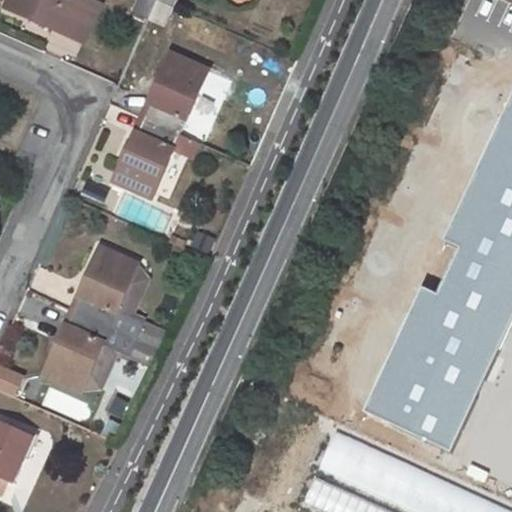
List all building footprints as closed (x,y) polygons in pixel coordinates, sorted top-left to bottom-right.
[(10,0),(7,9),(55,30),(56,27),(72,34),(87,0),(10,0)] [(91,0),(87,0),(72,34),(87,40),(102,5),(91,0)] [(138,0),(138,2),(153,9),(156,0),(138,0)] [(156,0),(153,9),(149,17),(164,24),(172,5),(160,0),(156,0)] [(74,60),(81,45),(56,34),(49,49),(74,60)] [(172,54),(150,102),(153,104),(146,119),(180,134),(209,70),(172,54)] [(136,135),(115,182),(151,199),(180,134),(146,119),(139,136),(136,135)] [(83,297),(76,312),(138,341),(145,325),(118,313),(140,265),(102,247),(80,296),(83,297)] [(66,326),(45,375),(82,392),(104,344),(131,357),(138,341),(76,312),(69,328),(66,326)] [(0,365),(0,391),(21,400),(30,376),(0,365)] [(0,424),(0,495),(4,497),(11,481),(15,483),(34,439),(0,424)]
